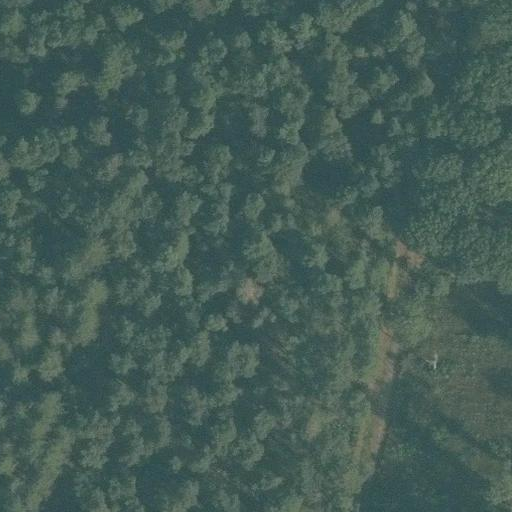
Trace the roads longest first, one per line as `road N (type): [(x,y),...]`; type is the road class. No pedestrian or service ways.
road 1 (track): [(355,511),(458,0)]
road 2 (track): [(49,511),(119,273),(92,246),(0,237)]
